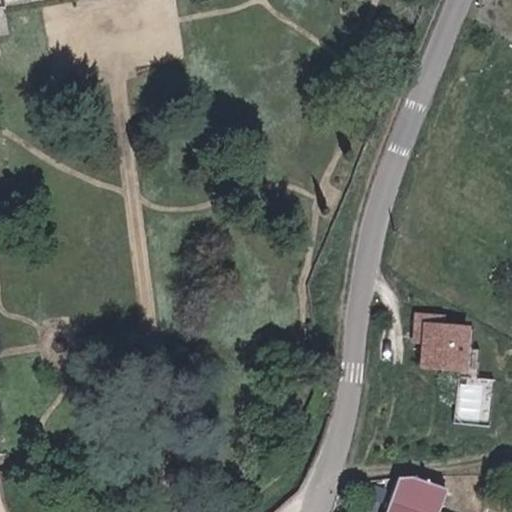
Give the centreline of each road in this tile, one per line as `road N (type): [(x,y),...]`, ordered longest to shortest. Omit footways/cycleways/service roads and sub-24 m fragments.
road 1 (tertiary): [(323,511),(344,444),(395,177),(460,0)]
road 2 (unknown): [(101,93),(170,511)]
